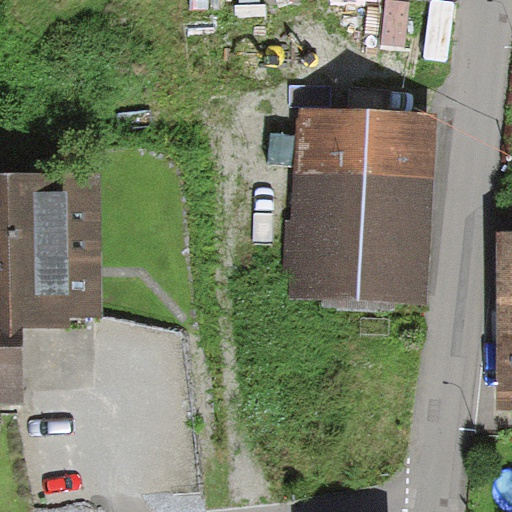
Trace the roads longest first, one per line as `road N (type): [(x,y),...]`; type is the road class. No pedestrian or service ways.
road 1 (residential): [(496,0),(434,505)]
road 2 (residential): [(296,511),(365,502),(434,505)]
